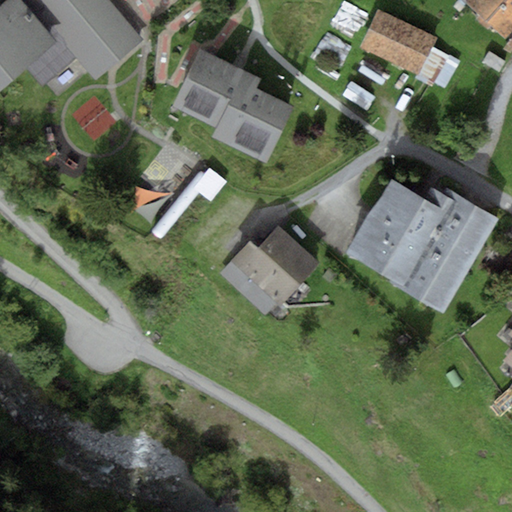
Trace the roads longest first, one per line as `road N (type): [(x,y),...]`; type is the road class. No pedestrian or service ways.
road 1 (residential): [(375,511),(302,446),(138,348),(116,310),(0,197)]
road 2 (track): [(138,348),(0,265)]
road 3 (residential): [(396,136),(511,205)]
